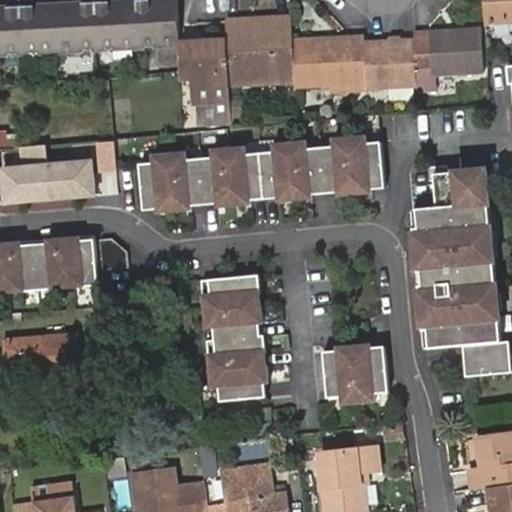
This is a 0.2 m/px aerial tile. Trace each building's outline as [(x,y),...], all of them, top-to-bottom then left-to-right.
[(511,0),(482,0),(482,23),(511,21),(511,0)] [(182,25),(181,1),(139,3),(141,50),(183,48),(183,44),(182,25)] [(141,50),(139,3),(100,5),(101,52),(141,50)] [(101,52),(100,5),(61,8),(62,54),(101,52)] [(61,8),(26,9),(27,55),(62,54),(61,8)] [(0,10),(0,56),(27,55),(26,9),(0,10)] [(297,87),(295,44),(294,18),(276,19),(277,26),(262,27),(261,20),(256,20),(256,22),(230,23),(231,41),(231,90),(297,87)] [(277,26),(276,19),(261,20),(262,27),(277,26)] [(479,77),(478,32),(424,33),(423,35),(415,35),(415,42),(416,79),(479,77)] [(366,90),(364,45),(364,37),(347,38),(347,42),(295,44),(297,87),(297,89),(331,87),(331,95),(366,93),(366,90)] [(231,90),(231,41),(183,43),(183,48),(184,73),(186,80),(191,79),(192,104),(232,103),(231,90)] [(416,79),(415,42),(364,45),(366,90),(417,87),(416,79)] [(232,106),(232,129),(242,128),(241,106),(232,106)] [(7,130),(0,130),(0,147),(9,147),(7,134),(7,130)] [(18,133),(7,134),(9,147),(19,146),(18,133)] [(353,196),(370,194),(370,190),(383,189),(379,143),(365,144),(364,137),(348,138),(353,196)] [(337,197),(353,196),(348,138),(332,140),(332,148),(319,149),(323,195),(336,193),(337,197)] [(272,141),(258,142),(259,154),(273,153),(272,146),(272,141)] [(294,202),(311,200),(310,196),(323,195),(319,149),(306,150),(305,143),(288,144),(294,202)] [(277,203),(294,202),(288,144),(272,146),(273,153),(259,154),(263,200),(276,199),(277,203)] [(233,207),(250,205),(250,201),(263,200),(259,154),(245,155),(244,148),(228,150),(233,207)] [(216,209),(233,207),(228,150),(211,151),(212,158),(199,160),(203,206),(216,205),(216,209)] [(173,212),(190,211),(190,207),(203,206),(199,160),(185,161),(185,154),(168,155),(173,212)] [(156,214),(173,212),(168,155),(152,157),(153,164),(139,166),(143,211),(156,210),(156,214)] [(94,161),(1,168),(4,205),(97,198),(94,161)] [(489,207),(486,174),(460,176),(463,209),(489,207)] [(438,212),(463,209),(460,176),(435,178),(438,212)] [(438,212),(412,214),(415,247),(420,247),(421,265),(416,265),(418,278),(422,278),(422,281),(423,281),(424,291),(419,292),(420,304),(424,304),(426,320),(421,321),(424,354),(463,350),(501,346),(499,319),(493,319),(492,298),(496,298),(493,259),(488,259),(486,235),(491,234),(489,207),(463,209),(438,212)] [(70,289),(100,287),(97,238),(66,240),(70,289)] [(40,292),(70,289),(66,240),(36,242),(40,292)] [(10,294),(40,292),(36,242),(6,244),(10,294)] [(0,244),(0,294),(10,294),(6,244),(0,244)] [(206,312),(263,307),(263,306),(259,306),(258,294),(261,293),(260,276),(203,281),(204,298),(200,298),(201,312),(206,312)] [(204,341),(261,336),(261,324),(264,323),(263,307),(206,312),(207,328),(202,329),(204,341)] [(206,371),(264,366),(263,354),(267,353),(266,336),(261,336),(204,341),(204,342),(208,342),(210,358),(205,358),(206,371)] [(79,371),(76,338),(8,343),(10,377),(79,371)] [(463,350),(466,381),(511,376),(511,359),(510,360),(509,346),(501,346),(463,350)] [(359,407),(375,405),(374,398),(388,396),(384,351),(370,352),(370,348),(353,349),(359,407)] [(342,408),(359,407),(353,349),(336,351),(337,355),(323,356),(327,402),(341,400),(342,408)] [(221,401),(267,397),(266,384),(270,383),(268,365),(264,366),(206,371),(206,372),(211,372),(213,387),(220,387),(221,401)] [(487,489),(511,486),(511,432),(473,438),(477,469),(470,471),(473,491),(487,489)] [(466,439),(470,471),(477,469),(473,438),(466,439)] [(374,449),(368,450),(372,473),(378,472),(374,449)] [(364,511),(360,486),(356,487),(354,476),(365,474),(372,473),(368,450),(316,457),(323,511),(364,511)] [(205,511),(201,483),(178,485),(176,468),(132,473),(136,511),(205,511)] [(205,511),(284,511),(282,497),(270,499),(266,468),(220,475),(225,509),(205,511)] [(356,487),(360,486),(366,485),(365,474),(354,476),(356,487)] [(69,484),(28,489),(30,504),(71,498),(69,484)] [(511,511),(511,486),(487,489),(490,511),(511,511)] [(72,511),(71,498),(30,504),(31,511),(19,511),(72,511)]
